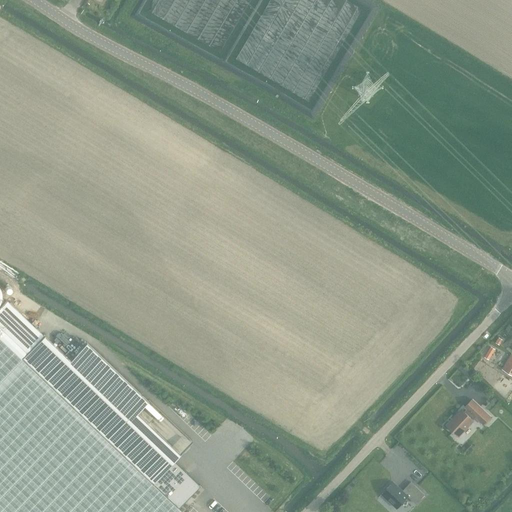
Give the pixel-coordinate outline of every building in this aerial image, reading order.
[(156,0),(151,12),(176,24),(181,13),(181,19),(212,19),(218,6),(218,25),(229,25),(229,37),(239,17),(227,17),(231,8),(237,8),(237,9),(247,9),(250,0),(156,0)] [(257,24),(237,60),(261,72),(267,61),(284,61),(289,68),(289,65),(298,60),(299,60),(309,53),(303,45),(324,44),(315,39),(325,33),(321,27),(325,25),(319,21),(314,14),(323,7),(322,0),(273,0),(272,3),(251,4),(259,9),(256,14),(257,15),(253,18),(257,24)] [(0,511),(181,511),(178,509),(200,486),(174,461),(181,453),(138,412),(148,402),(86,343),(70,360),(44,336),(42,335),(6,301),(0,307),(0,511)] [(29,306),(21,314),(36,328),(44,320),(29,306)] [(511,372),(511,354),(503,370),(511,375),(511,372)] [(461,409),(446,425),(458,437),(473,421),(473,420),(476,417),(483,424),(490,417),(472,400),(465,407),(467,409),(464,412),(461,409)] [(424,495),(414,485),(413,486),(410,490),(410,489),(409,490),(410,490),(406,494),(406,493),(405,494),(393,482),(386,489),(387,490),(384,493),(383,492),(378,498),(382,494),(397,508),(408,496),(416,504),(424,495)]
